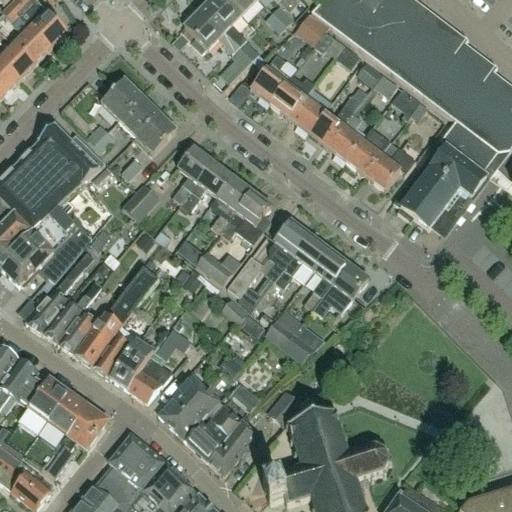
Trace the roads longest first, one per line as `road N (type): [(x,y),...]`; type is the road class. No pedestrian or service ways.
road 1 (unclassified): [(450,259),(424,287),(116,31)]
road 2 (residential): [(0,148),(116,31)]
road 3 (unclassified): [(0,326),(133,417)]
road 4 (unclassified): [(133,417),(227,511)]
road 5 (residential): [(56,511),(133,417)]
